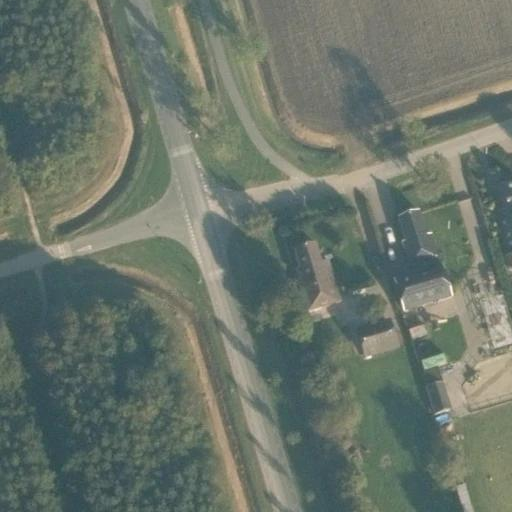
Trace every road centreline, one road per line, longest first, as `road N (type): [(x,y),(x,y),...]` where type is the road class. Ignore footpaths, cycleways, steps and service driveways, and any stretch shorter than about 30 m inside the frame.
road 1 (unclassified): [(511,127),(374,174),(198,213)]
road 2 (secondary): [(286,511),(198,213)]
road 3 (secondary): [(198,213),(137,0)]
road 4 (unclassified): [(42,258),(198,213)]
